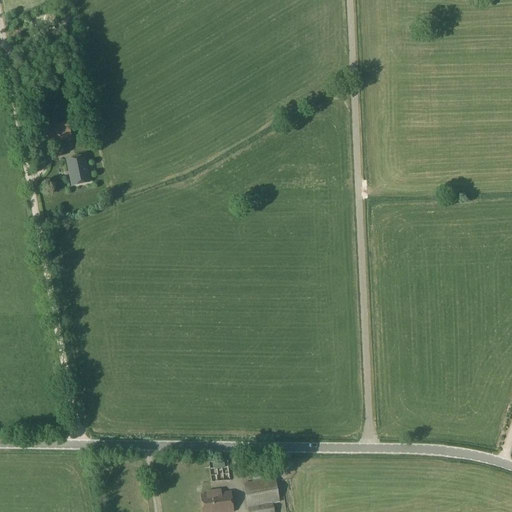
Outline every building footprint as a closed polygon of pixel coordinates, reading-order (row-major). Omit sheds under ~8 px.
[(46,145),(72,139),(68,121),(42,127),(46,145)] [(84,157),(66,160),(71,186),(89,182),(84,157)] [(54,207),(68,205),(63,165),(55,166),(56,176),(50,177),(54,207)] [(227,461),(208,463),(210,483),(230,481),(227,461)] [(251,469),(252,478),(261,477),(261,468),(251,469)] [(275,478),(243,484),(247,511),(273,511),(273,504),(279,503),(275,478)] [(232,511),(230,492),(200,496),(202,511),(232,511)]
